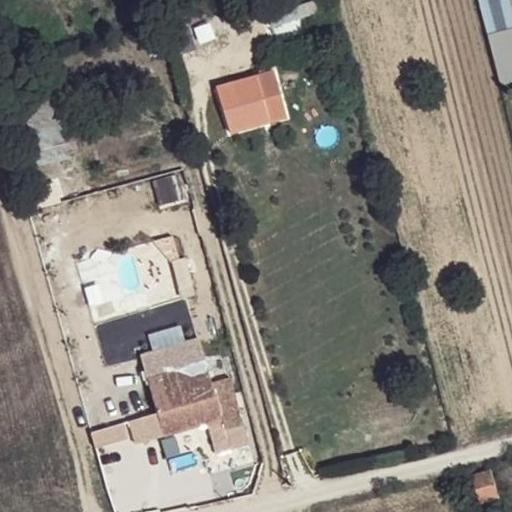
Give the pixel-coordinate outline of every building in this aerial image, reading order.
[(511,16),(508,0),(476,0),(498,88),(511,84),(511,16)] [(317,4),(271,18),(274,29),(320,14),(317,4)] [(272,70),(257,77),(274,121),(289,115),(272,70)] [(256,79),(246,81),(250,91),(259,88),(256,79)] [(58,95),(21,105),(36,164),(73,154),(58,95)] [(150,383),(166,439),(224,422),(229,441),(249,436),(236,393),(217,398),(207,366),(150,383)] [(500,498),(492,471),(474,477),(482,503),(500,498)]
